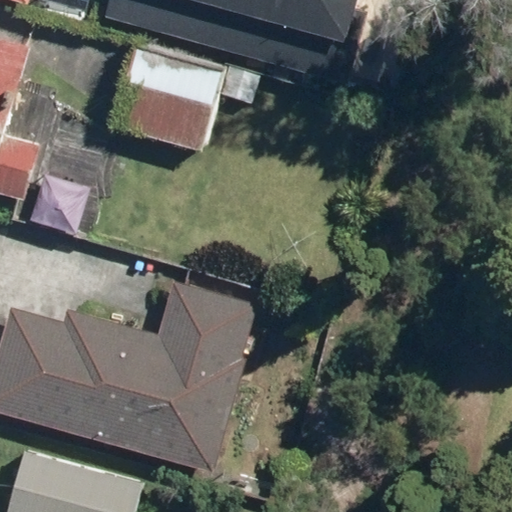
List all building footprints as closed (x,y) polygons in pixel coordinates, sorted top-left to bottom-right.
[(0,0),(0,12),(22,18),(26,0),(0,0)] [(147,0),(338,54),(352,0),(147,0)] [(0,198),(28,206),(22,226),(78,241),(103,146),(55,133),(61,107),(17,95),(29,49),(0,41),(0,198)] [(220,79),(131,55),(110,132),(199,156),(220,79)] [(9,314),(0,347),(0,419),(212,477),(257,314),(174,292),(161,340),(63,313),(59,327),(9,314)] [(135,511),(144,482),(22,450),(5,511),(135,511)]
